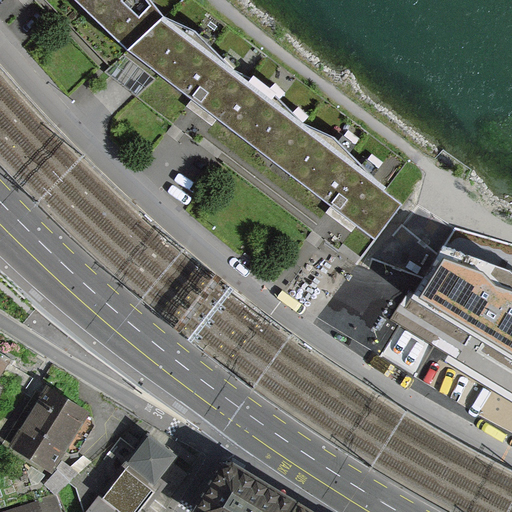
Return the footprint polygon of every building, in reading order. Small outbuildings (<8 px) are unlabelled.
[(69,0),(126,55),(161,20),(145,0),(69,0)] [(266,167),(301,126),(266,86),(232,73),(193,35),(161,20),(126,55),(198,112),(266,167)] [(331,138),(301,126),(266,167),(343,225),(374,248),(406,207),(385,194),(331,138)] [(443,246),(413,299),(476,338),(511,360),(511,273),(509,270),(443,246)] [(48,393),(14,447),(50,469),(83,414),(48,393)] [(144,511),(184,460),(149,433),(89,511),(144,511)] [(197,511),(285,511),(291,504),(226,465),(197,511)] [(62,511),(56,495),(8,511),(62,511)]
